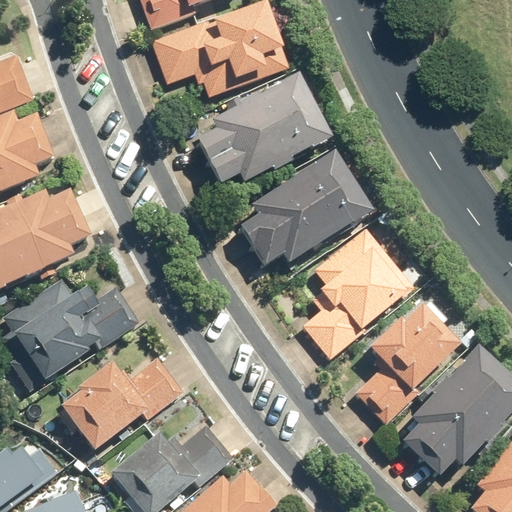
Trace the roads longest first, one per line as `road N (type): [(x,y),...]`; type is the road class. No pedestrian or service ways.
road 1 (residential): [(92,0),(164,176),(243,321),(310,412),(407,511)]
road 2 (residential): [(334,511),(199,349),(151,271),(82,123),(43,0)]
road 3 (tertiary): [(511,263),(425,146),(354,0)]
